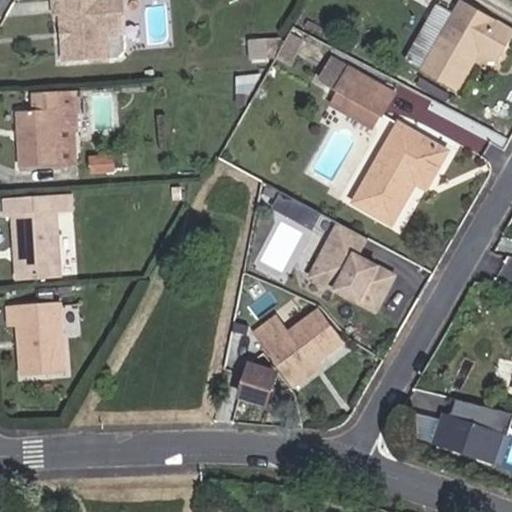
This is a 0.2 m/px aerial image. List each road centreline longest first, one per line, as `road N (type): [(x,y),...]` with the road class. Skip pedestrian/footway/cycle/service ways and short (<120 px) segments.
road 1 (residential): [(0,453),(231,444),(346,469)]
road 2 (residential): [(346,469),(511,174)]
road 3 (residential): [(346,469),(481,511)]
